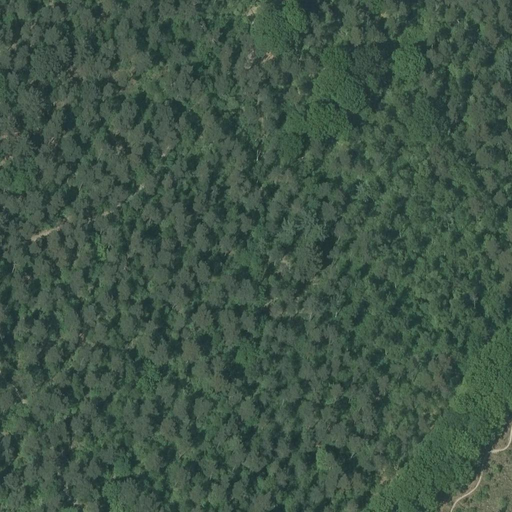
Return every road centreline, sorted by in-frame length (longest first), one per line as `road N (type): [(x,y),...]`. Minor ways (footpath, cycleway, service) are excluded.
road 1 (track): [(0,254),(92,202),(144,145),(183,120),(256,50)]
road 2 (track): [(410,511),(511,377)]
road 3 (track): [(0,370),(49,436),(81,511)]
